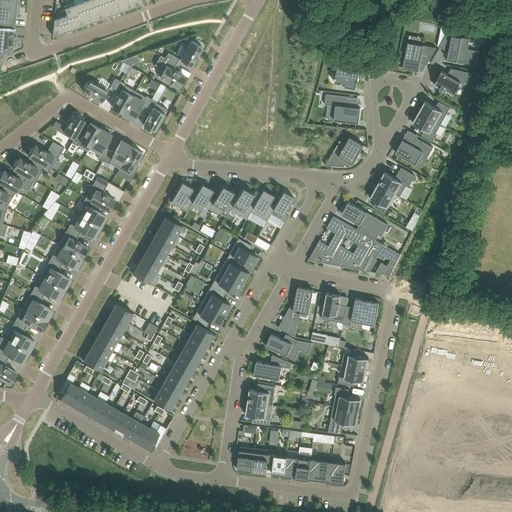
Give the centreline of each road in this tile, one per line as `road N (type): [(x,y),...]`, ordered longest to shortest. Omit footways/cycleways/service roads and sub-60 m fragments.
road 1 (residential): [(219,480),(346,496),(355,490),(390,293),(290,267)]
road 2 (residential): [(31,402),(171,153)]
road 3 (residential): [(37,0),(33,41),(42,51),(189,0)]
road 4 (residential): [(0,148),(67,97),(171,153)]
road 5 (residential): [(171,153),(257,0)]
road 6 (residential): [(171,153),(194,165),(315,176)]
road 7 (residential): [(229,340),(158,466)]
road 8 (residential): [(31,402),(158,466)]
road 9 (residential): [(219,480),(242,348)]
